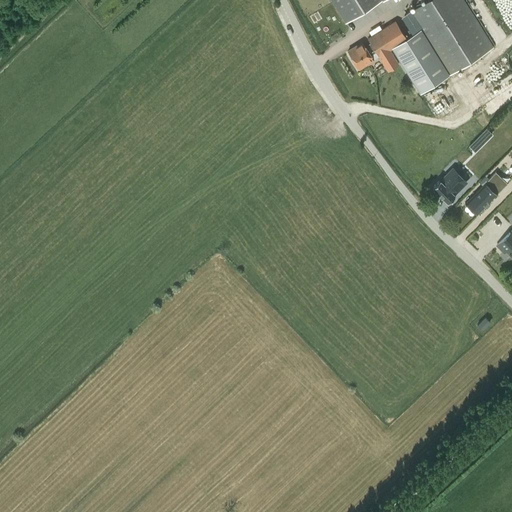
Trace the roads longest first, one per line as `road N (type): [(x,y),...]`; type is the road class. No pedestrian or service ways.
road 1 (unclassified): [(511,303),(431,224),(346,113),(283,0)]
road 2 (tertiary): [(391,511),(511,399)]
